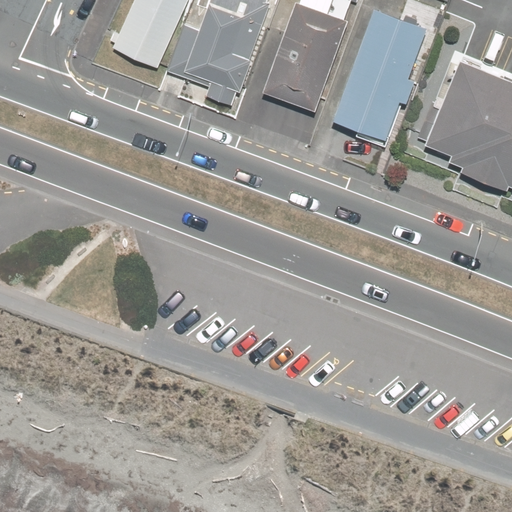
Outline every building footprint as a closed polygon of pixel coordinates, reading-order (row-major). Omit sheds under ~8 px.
[(182,0),(129,0),(109,47),(153,67),(182,0)] [(203,0),(195,27),(178,22),(161,73),(201,86),(197,98),(232,109),(267,0),(203,0)] [(329,0),(290,0),(255,92),(308,112),(343,23),(323,16),(329,0)] [(424,34),(367,11),(323,124),(380,146),(424,34)] [(511,82),(460,62),(458,67),(450,64),(435,102),(433,102),(418,138),(427,142),(425,146),(452,157),(449,163),(463,169),(461,173),(508,192),(510,188),(511,188),(511,82)]
